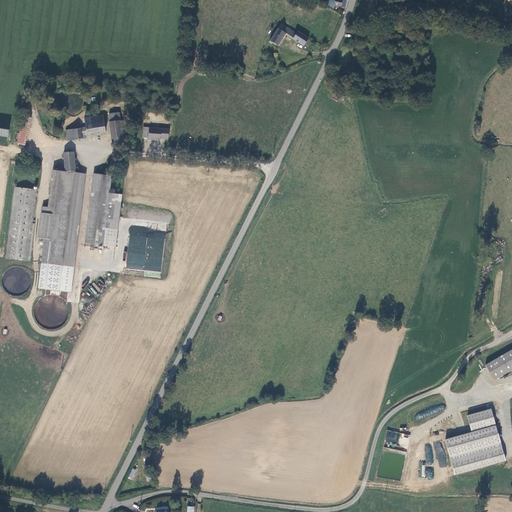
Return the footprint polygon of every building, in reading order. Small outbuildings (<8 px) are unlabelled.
[(490,22),(485,21),(483,25),(506,33),(508,27),(491,21),(490,22)] [(281,23),(269,42),(271,43),(272,42),(278,45),(285,34),(304,45),(308,37),(298,31),(297,33),(281,23)] [(122,112),(110,114),(111,122),(122,120),(123,120),(122,112)] [(108,131),(104,115),(103,114),(85,117),(87,127),(68,130),(69,141),(84,139),(84,135),(108,131)] [(25,145),(31,118),(25,116),(19,144),(25,145)] [(122,120),(111,122),(114,143),(125,142),(124,132),(126,132),(125,125),(123,125),(122,120)] [(169,140),(170,129),(145,127),(144,138),(149,138),(150,139),(161,141),(161,139),(169,140)] [(0,136),(8,137),(9,129),(0,128),(0,136)] [(75,152),(65,153),(66,172),(76,171),(75,152)] [(76,171),(66,172),(55,170),(50,208),(46,239),(43,264),(74,268),(85,174),(76,174),(76,171)] [(119,230),(124,194),(111,193),(114,175),(97,174),(88,244),(105,246),(107,229),(119,230)] [(29,262),(38,189),(16,187),(7,259),(29,262)] [(50,208),(44,207),(40,238),(46,239),(50,208)] [(126,269),(161,272),(165,232),(148,230),(147,233),(134,232),(134,226),(130,225),(126,269)] [(511,348),(486,362),(494,378),(511,368),(511,348)] [(447,440),(457,474),(507,460),(493,410),(469,417),(473,432),(447,440)] [(387,430),(385,440),(397,443),(400,433),(387,430)] [(439,468),(447,466),(441,441),(434,443),(439,468)]
